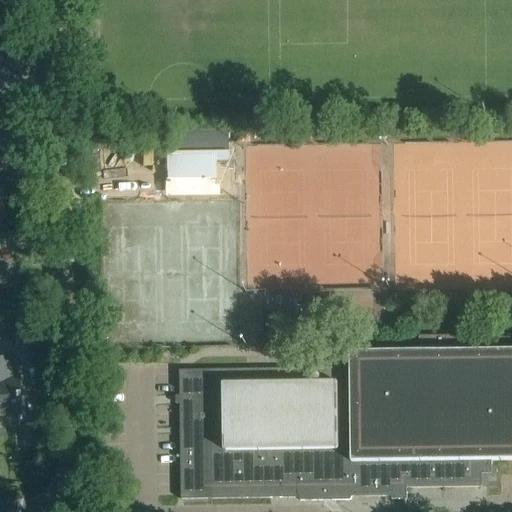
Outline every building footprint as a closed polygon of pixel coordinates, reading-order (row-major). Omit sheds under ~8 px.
[(168,141),(168,153),(163,153),(163,182),(220,182),(220,155),(228,155),(228,132),(179,132),(179,141),(168,141)] [(313,132),(298,132),(298,135),(298,142),(313,142),(313,135),(313,132)] [(344,299),(315,300),(315,321),(344,320),(344,299)] [(182,496),(182,501),(212,501),(257,500),(285,500),(404,498),(404,490),(474,489),(482,489),(482,476),(492,476),(492,470),(492,462),(511,462),(511,336),(460,337),(419,338),(419,354),(399,354),(378,354),(351,355),(351,370),(344,370),(316,370),(289,371),(285,371),(280,371),(279,371),(201,372),(180,372),(180,397),(181,406),(181,430),(181,436),(181,437),(182,496)] [(0,417),(18,416),(16,378),(13,378),(12,360),(0,360),(0,417)] [(482,476),(482,489),(487,489),(497,489),(497,470),(492,470),(492,476),(482,476)]
